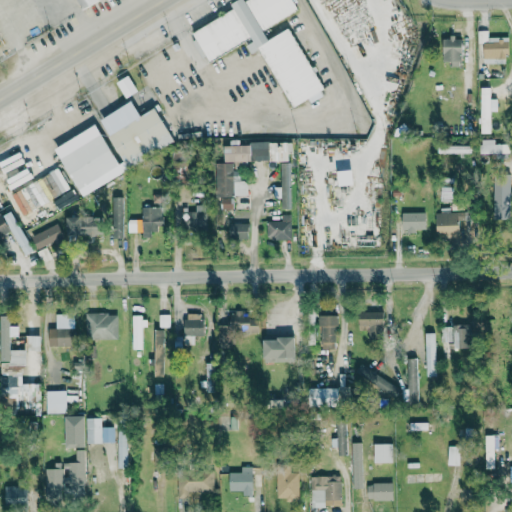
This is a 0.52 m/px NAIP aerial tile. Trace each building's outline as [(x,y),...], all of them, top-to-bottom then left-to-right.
[(76,0),(82,9),(99,0),(76,0)] [(290,27),(268,39),(263,29),(297,10),(292,0),(241,0),(232,5),(234,9),(189,32),(198,50),(202,48),(208,61),(244,42),(250,53),(260,48),(291,107),(308,98),(310,102),(325,95),(290,27)] [(442,61),(451,61),(450,65),(461,65),(462,37),(443,37),(442,61)] [(137,90),(127,75),(116,82),(125,97),(137,90)] [(490,133),(490,110),(497,110),(497,98),(490,98),(490,87),(481,87),(480,133),(490,133)] [(80,194),(174,143),(155,108),(108,134),(123,161),(117,163),(96,124),(54,147),(80,194)] [(495,138),(480,139),(480,154),(496,153),(496,158),(509,157),(508,143),(495,143),(495,138)] [(290,160),(290,142),(223,143),(224,161),(290,160)] [(471,144),(437,145),(438,153),(471,152),(471,144)] [(216,197),(221,197),(221,209),(233,209),(233,195),(246,195),(246,169),(233,170),(232,162),(215,163),(216,197)] [(291,208),(290,162),(280,162),(282,208),(291,208)] [(68,190),(60,168),(46,173),(54,195),(68,190)] [(353,184),(352,169),(337,170),(338,185),(353,184)] [(494,219),(510,219),(510,178),(493,178),(494,219)] [(112,237),(123,238),(124,196),(113,196),(112,237)] [(207,229),(206,204),(195,205),(195,211),(181,211),(182,229),(207,229)] [(142,207),(143,236),(150,236),(150,231),(162,231),(162,206),(142,207)] [(33,250),(10,209),(0,214),(0,237),(11,231),(25,255),(33,250)] [(435,210),(436,233),(445,232),(445,236),(460,236),(459,212),(450,212),(450,210),(435,210)] [(402,212),(402,230),(425,230),(424,212),(402,212)] [(281,220),(267,221),(267,239),(291,238),(290,214),(281,214),(281,220)] [(67,217),(67,235),(103,234),(103,216),(67,217)] [(128,232),(142,231),(142,219),(128,219),(128,232)] [(230,223),(230,238),(248,237),(248,223),(230,223)] [(62,238),(55,224),(39,232),(45,246),(62,238)] [(218,347),(231,348),(232,331),(258,332),(258,318),(248,318),(248,311),(230,311),(230,325),(218,324),(218,347)] [(358,312),(358,330),(366,329),(366,334),(383,334),(383,311),(358,312)] [(117,338),(117,313),(86,313),(86,338),(117,338)] [(202,313),(184,313),(185,345),(194,345),(194,335),(203,335),(202,313)] [(169,314),(159,314),(159,327),(169,327),(169,314)] [(320,315),(320,348),(335,349),(336,315),(320,315)] [(132,349),(143,349),(143,316),(132,316),(132,349)] [(441,325),(441,348),(469,349),(470,326),(441,325)] [(48,344),(72,345),(73,329),(49,328),(48,344)] [(154,329),(155,375),(171,375),(171,329),(154,329)] [(2,408),(40,408),(40,383),(25,383),(24,350),(40,350),(40,335),(18,335),(18,330),(1,331),(2,408)] [(434,332),(425,333),(426,376),(435,375),(434,332)] [(263,338),(263,361),(295,361),(295,337),(263,338)] [(408,403),(417,403),(416,358),(407,358),(408,403)] [(401,391),(362,363),(356,372),(395,400),(401,391)] [(338,387),(309,388),(309,407),(339,406),(338,387)] [(114,443),(114,427),(101,426),(101,417),(86,417),(86,442),(114,443)] [(346,419),(336,419),(336,438),(331,438),(331,447),(337,447),(337,455),(347,455),(346,419)] [(127,468),(128,427),(118,427),(117,468),(127,468)] [(494,448),(498,448),(498,435),(485,435),(485,469),(494,468),(494,448)] [(392,443),(374,443),(374,463),(392,462),(392,443)] [(45,468),(45,499),(85,498),(84,445),(75,445),(76,462),(54,462),(54,468),(45,468)] [(460,446),(448,445),(447,465),(459,465),(460,446)] [(298,472),(290,473),(290,463),(275,464),(276,498),(285,498),(285,500),(299,499),(298,472)] [(229,472),(229,491),(243,491),(243,495),(252,496),(253,467),(241,466),(241,472),(229,472)] [(177,470),(178,497),(190,497),(189,492),(213,491),(212,469),(177,470)] [(311,506),(341,506),(340,476),(310,476),(311,506)] [(392,500),(392,483),(367,483),(367,500),(392,500)] [(26,486),(5,487),(5,505),(27,504),(26,486)]
